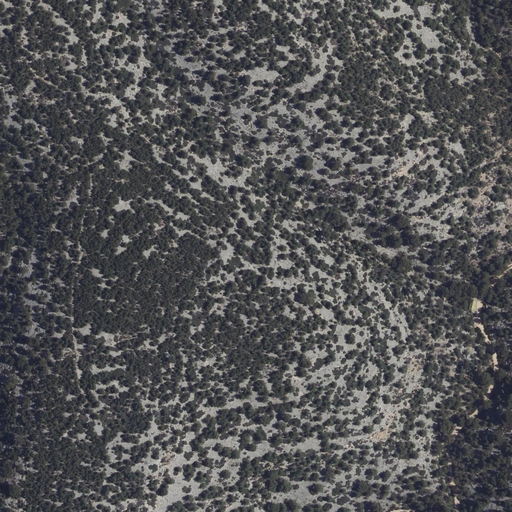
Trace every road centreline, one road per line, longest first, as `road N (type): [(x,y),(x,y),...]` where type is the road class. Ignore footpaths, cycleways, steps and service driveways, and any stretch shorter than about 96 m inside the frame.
road 1 (track): [(32,0),(25,25),(31,68),(66,91),(92,187),(72,298),(79,386),(87,395),(69,432),(77,443)]
road 2 (track): [(454,511),(452,435),(489,394),(496,366),(477,310),(511,265)]
